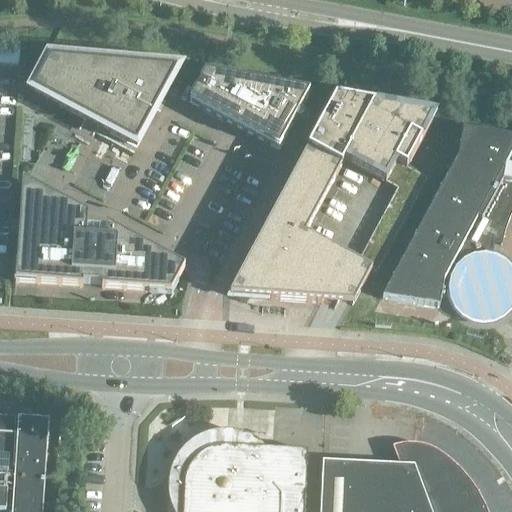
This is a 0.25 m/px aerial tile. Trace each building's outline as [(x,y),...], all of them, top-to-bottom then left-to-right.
[(136,149),(177,73),(48,62),(31,93),(136,149)] [(308,97),(241,86),(204,80),(189,106),(278,153),(308,97)] [(396,166),(406,171),(433,120),(334,102),(239,279),(240,279),(230,299),(237,299),(238,301),(238,302),(239,303),(240,304),(241,305),(242,305),(243,305),(244,305),(245,305),(247,304),(248,303),(249,302),(249,301),(249,300),(268,301),(268,302),(321,305),(344,262),(305,241),(345,168),(385,187),(396,166)] [(511,170),(505,169),(511,155),(511,140),(462,133),(458,160),(382,301),(439,310),(440,300),(453,298),(457,307),(463,314),(472,319),(482,321),(491,319),(500,315),(507,308),(511,300),(511,295),(511,285),(511,281),(507,272),(500,265),(492,261),(489,261),(492,243),(500,245),(500,247),(501,247),(503,240),(505,234),(506,230),(508,224),(511,217),(511,214),(511,170)] [(396,166),(385,187),(396,193),(356,268),(370,275),(375,278),(427,182),(406,171),(396,166)] [(105,229),(105,232),(105,233),(86,232),(87,219),(49,198),(25,186),(22,184),(14,286),(82,290),(82,287),(101,288),(101,291),(170,296),(184,271),(159,258),(158,259),(159,259),(157,263),(148,262),(149,254),(149,252),(105,229)] [(352,266),(344,262),(321,305),(332,306),(352,307),(370,275),(356,268),(352,266)] [(0,511),(41,511),(48,424),(18,422),(18,421),(0,420),(0,511)] [(181,467),(180,469),(188,473),(186,476),(186,477),(185,481),(184,484),(183,487),(184,491),(182,511),(303,511),(305,495),(307,453),(226,449),(218,450),(211,452),(208,444),(204,446),(200,448),(196,450),(193,452),(191,454),(188,457),(186,460),(183,464),(181,467)] [(322,464),(319,511),(483,511),(482,510),(479,504),(476,498),(472,492),(468,486),(464,481),(460,476),(455,472),(450,467),(445,463),(440,459),(434,455),(428,452),(421,450),(414,449),(411,463),(399,468),(322,464)]
